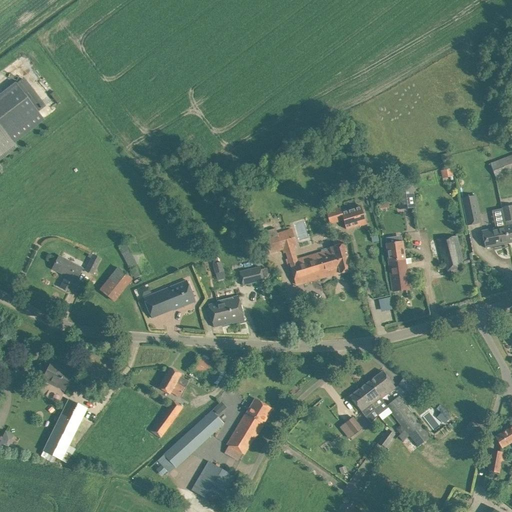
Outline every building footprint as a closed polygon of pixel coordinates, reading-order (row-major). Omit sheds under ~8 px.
[(0,172),(4,169),(0,164),(0,160),(19,146),(15,142),(45,119),(40,112),(16,83),(0,95),(0,172)] [(347,128),(345,128),(346,125),(340,123),(334,139),(342,142),(347,128)] [(511,154),(490,163),(496,179),(511,173),(511,154)] [(416,207),(412,182),(398,184),(401,209),(416,207)] [(468,226),(483,222),(477,194),(462,198),(468,226)] [(511,204),(502,207),(502,209),(505,220),(511,218),(511,204)] [(337,208),(326,212),(327,215),(330,225),(343,221),(346,230),(359,226),(359,227),(366,224),(360,205),(341,211),(340,208),(337,208)] [(495,228),(481,231),(483,238),(485,248),(508,243),(511,242),(511,218),(505,220),(502,209),(492,211),(495,228)] [(276,229),(263,232),(264,237),(266,243),(269,252),(269,254),(282,250),(284,254),(286,253),(293,251),(294,249),(293,247),(294,246),(289,229),(277,233),(276,229)] [(462,274),(461,268),(465,267),(458,235),(438,239),(442,259),(444,258),(447,271),(448,277),(462,274)] [(287,259),(285,260),(288,268),(290,267),(292,275),(295,284),(334,273),(334,275),(351,270),(343,243),(341,237),(332,240),(334,246),(328,248),(321,250),(321,252),(322,254),(297,262),(297,260),(296,258),(295,257),(287,259)] [(397,237),(385,238),(386,244),(389,267),(391,281),(393,291),(409,289),(408,284),(407,279),(405,265),(402,242),(398,242),(397,237)] [(133,238),(118,246),(134,278),(149,270),(133,238)] [(101,258),(93,254),(85,271),(93,275),(101,258)] [(70,291),(74,282),(75,281),(76,281),(82,268),(59,257),(53,269),(66,276),(61,287),(70,291)] [(215,274),(223,272),(221,262),(212,264),(215,274)] [(239,273),(242,286),(263,281),(260,268),(260,266),(239,271),(239,273)] [(132,279),(118,267),(99,290),(114,302),(132,279)] [(167,288),(143,298),(151,319),(175,310),(175,311),(196,303),(186,280),(167,288)] [(232,323),(232,324),(244,321),(238,296),(226,299),(227,300),(218,303),(208,305),(214,327),(232,323)] [(210,384),(219,368),(198,355),(189,371),(210,384)] [(65,388),(73,373),(52,362),(43,379),(50,383),(51,381),(65,388)] [(181,374),(170,368),(165,377),(160,386),(179,397),(188,382),(179,377),(181,374)] [(360,389),(350,397),(353,401),(356,405),(361,412),(362,411),(365,416),(371,422),(378,415),(387,408),(386,406),(383,402),(380,399),(386,394),(389,391),(395,387),(393,384),(389,379),(383,371),(369,382),(360,389)] [(409,393),(415,386),(404,377),(398,384),(409,393)] [(416,445),(429,436),(399,397),(386,406),(387,408),(400,425),(405,431),(409,436),(416,445)] [(54,457),(61,461),(87,408),(68,399),(43,451),(44,451),(41,457),(52,462),(54,457)] [(149,431),(161,439),(181,406),(169,399),(149,431)] [(242,453),(244,455),(253,439),(254,440),(259,433),(264,424),(263,424),(272,409),(255,399),(246,413),(238,426),(227,445),(228,446),(224,452),(238,460),(242,453)] [(214,409),(219,414),(226,407),(221,402),(214,409)] [(167,471),(169,473),(222,422),(211,411),(158,461),(162,465),(167,471)] [(354,435),(362,429),(352,417),(345,423),(354,435)] [(467,426),(472,431),(477,426),(472,421),(467,426)] [(400,425),(396,429),(400,434),(405,431),(400,425)] [(511,427),(496,437),(502,448),(511,441),(511,427)] [(395,434),(387,429),(378,442),(385,448),(395,434)] [(400,434),(398,436),(402,442),(409,436),(405,431),(400,434)] [(0,440),(1,441),(0,443),(0,447),(6,450),(13,436),(6,432),(3,438),(1,437),(0,438),(0,440)] [(505,453),(501,452),(493,451),(490,471),(501,473),(503,461),(505,461),(506,457),(504,457),(505,453)] [(192,490),(219,505),(236,476),(208,461),(192,490)] [(162,465),(157,469),(163,475),(167,471),(162,465)]
